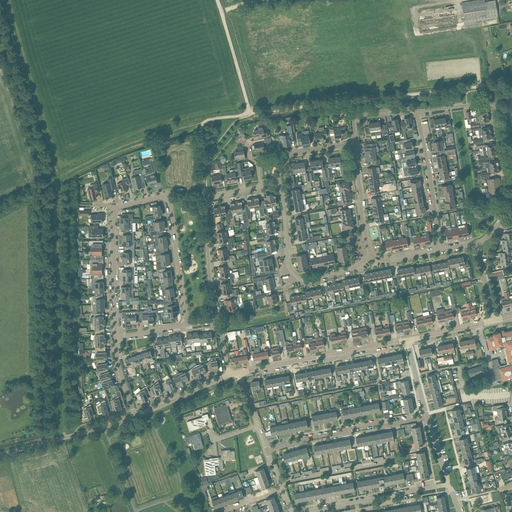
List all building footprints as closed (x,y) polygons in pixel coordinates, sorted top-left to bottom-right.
[(497,0),(485,1),(485,0),(476,0),(463,2),(465,22),(499,18),(497,0)] [(405,121),(401,122),(402,129),(403,132),(405,132),(406,132),(406,128),(407,128),(412,127),(410,117),(404,119),(405,121)] [(445,118),(439,119),(441,127),(445,126),(445,128),(451,127),(450,120),(446,121),(445,118)] [(392,123),(388,124),(390,134),(400,132),(397,119),(392,120),(392,123)] [(441,127),(439,119),(434,120),(434,123),(430,124),(431,130),(436,129),(436,128),(439,127),(439,129),(441,129),(441,127)] [(376,135),(374,122),(368,123),(369,127),(365,127),(366,135),(371,134),(371,135),(376,135)] [(380,122),(374,122),(376,135),(381,134),(380,133),(385,132),(384,125),(380,125),(380,122)] [(291,145),(290,140),(293,139),(293,141),(294,141),(291,125),(286,126),(287,130),(285,130),(285,135),(281,135),(282,144),(279,144),(279,149),(286,148),(286,146),(291,145)] [(266,129),(263,129),(263,126),(258,127),(258,130),(254,131),(255,137),(259,136),(260,138),(268,137),(267,132),(266,132),(266,129)] [(479,135),(491,133),(490,127),(481,129),(480,129),(479,126),(470,127),(471,131),(478,130),(479,135)] [(315,133),(316,142),(324,141),(323,137),(327,136),(326,129),(324,130),(324,127),(318,128),(319,133),(315,133)] [(333,129),(335,139),(339,139),(339,137),(347,136),(346,131),(345,131),(345,127),(333,129)] [(238,142),(244,135),(241,132),(235,140),(238,142)] [(296,134),(297,137),(298,142),(301,141),(302,146),(310,144),(309,135),(303,136),(302,133),(296,134)] [(445,143),(444,138),(440,139),(440,141),(434,142),(435,150),(443,149),(442,143),(445,143)] [(413,147),(412,142),(407,143),(406,139),(404,140),(399,141),(401,150),(408,148),(413,147)] [(496,149),(495,144),(485,145),(484,142),(482,143),(476,144),(476,148),(482,147),(482,151),(496,149)] [(265,151),(263,143),(254,144),(255,151),(261,150),(261,152),(265,151)] [(365,148),(365,155),(378,153),(378,151),(379,150),(378,149),(378,148),(377,147),(377,146),(376,143),(369,144),(370,147),(364,148),(365,148)] [(238,152),(234,152),(235,158),(239,157),(239,160),(245,159),(243,147),(237,148),(238,152)] [(400,153),(402,159),(406,158),(409,157),(415,156),(414,150),(409,152),(408,148),(401,150),(397,150),(398,154),(400,153)] [(478,160),(479,161),(487,160),(487,156),(497,155),(496,149),(482,151),(483,155),(476,157),(477,160),(478,160)] [(378,153),(365,155),(366,161),(372,160),(373,165),(380,164),(379,159),(376,160),(376,155),(379,155),(378,153)] [(406,162),(407,167),(411,166),(416,165),(415,159),(410,160),(409,157),(406,158),(402,159),(398,160),(399,163),(406,162)] [(153,158),(147,159),(148,165),(151,164),(153,172),(157,171),(155,161),(154,161),(153,158)] [(329,169),(326,169),(328,181),(332,180),(332,176),(331,176),(331,171),(332,170),(332,167),(335,166),(333,158),(329,158),(328,160),(329,169)] [(324,181),(328,181),(326,169),(323,170),(322,161),(321,160),(316,160),(317,169),(318,172),(321,172),(322,173),(323,173),(324,178),(324,181)] [(487,168),(499,166),(498,160),(489,162),(489,163),(488,163),(487,160),(479,161),(479,165),(485,164),(486,168),(487,168)] [(299,172),(298,163),(294,164),(292,165),(294,173),(294,175),(291,175),(292,183),(296,183),(295,175),(297,175),(297,172),(299,172)] [(250,168),(246,168),(247,170),(242,171),(244,179),(245,180),(248,179),(248,178),(252,177),(251,171),(254,170),(253,166),(250,167),(250,168)] [(418,173),(417,168),(412,169),(411,166),(407,167),(401,168),(401,170),(403,170),(405,176),(412,175),(414,174),(418,173)] [(480,173),(481,177),(484,177),(490,176),(490,173),(491,173),(500,172),(499,166),(487,168),(488,172),(480,173)] [(131,178),(134,189),(142,187),(141,182),(144,182),(141,169),(133,171),(134,175),(135,175),(135,177),(131,178)] [(239,177),(238,169),(232,170),(229,170),(230,173),(226,173),(227,180),(231,180),(231,181),(237,180),(236,176),(238,175),(239,177)] [(449,178),(448,172),(440,174),(441,179),(444,179),(444,182),(450,180),(453,180),(453,178),(450,178),(449,178)] [(146,176),(149,186),(157,184),(155,174),(146,176)] [(212,177),(213,184),(222,183),(221,175),(212,177)] [(488,182),(488,185),(500,183),(499,178),(485,180),(484,177),(481,177),(482,180),(483,180),(484,182),(488,182)] [(115,189),(113,178),(108,179),(108,183),(102,184),(103,191),(104,191),(105,196),(113,194),(112,190),(115,189)] [(117,184),(118,188),(119,193),(128,191),(126,185),(130,185),(128,178),(122,180),(122,182),(117,184)] [(337,182),(336,182),(336,184),(337,184),(338,184),(339,186),(340,193),(349,191),(349,189),(348,182),(342,183),(341,181),(337,182)] [(87,189),(90,199),(96,198),(95,192),(98,191),(96,183),(90,185),(91,189),(87,189)] [(485,191),(501,189),(500,183),(488,185),(489,188),(485,188),(481,189),(482,191),(485,191)] [(266,207),(263,208),(265,216),(265,219),(269,219),(267,208),(272,208),(269,195),(266,195),(266,197),(264,197),(266,207)] [(350,196),(341,198),(341,200),(338,201),(339,206),(345,204),(345,202),(351,201),(350,196)] [(246,212),(243,212),(241,201),(236,202),(238,215),(242,214),(244,221),(244,223),(248,223),(248,220),(248,219),(246,212)] [(152,207),(153,212),(154,215),(145,217),(146,221),(156,219),(155,216),(158,216),(163,215),(162,209),(161,209),(160,205),(152,207)] [(224,205),(219,206),(220,215),(221,218),(224,218),(225,220),(226,220),(226,222),(230,221),(229,214),(226,214),(224,205)] [(328,218),(330,217),(330,215),(332,215),(331,213),(337,212),(336,208),(327,210),(328,218)] [(91,215),(91,223),(103,223),(103,214),(98,214),(98,215),(91,215)] [(120,219),(120,223),(132,223),(132,220),(133,220),(133,214),(122,214),(122,217),(121,217),(121,218),(120,219)] [(306,223),(305,217),(308,217),(308,214),(301,215),(302,218),(295,219),(296,224),(303,223),(306,223)] [(384,220),(384,217),(388,216),(388,214),(383,215),(374,216),(376,222),(380,221),(381,224),(389,223),(389,220),(384,220)] [(351,218),(342,220),(344,229),(342,229),(342,231),(348,230),(347,228),(353,227),(352,220),(352,221),(351,218)] [(262,225),(263,229),(276,227),(275,221),(267,223),(266,220),(258,221),(259,225),(262,225)] [(165,229),(164,221),(154,222),(155,228),(149,228),(150,234),(158,233),(157,230),(165,229)] [(132,223),(120,223),(120,227),(121,228),(121,229),(126,229),(126,232),(127,232),(132,232),(132,223)] [(92,232),(92,238),(103,238),(103,229),(98,229),(98,226),(88,226),(89,232),(92,232)] [(217,232),(218,238),(227,236),(227,233),(229,232),(229,230),(233,229),(233,226),(228,227),(225,228),(226,230),(217,232)] [(256,235),(257,240),(264,238),(263,235),(277,232),(276,227),(263,229),(264,233),(263,234),(256,235)] [(453,240),(451,231),(448,231),(448,229),(445,229),(447,240),(448,241),(453,240)] [(122,236),(122,240),(134,240),(134,238),(134,232),(132,232),(127,232),(127,235),(123,235),(122,236)] [(154,235),(155,243),(167,242),(166,236),(163,237),(163,234),(154,235)] [(389,235),(389,236),(392,250),(398,249),(396,240),(393,241),(391,234),(389,235)] [(228,241),(229,244),(231,244),(230,238),(228,239),(227,236),(218,238),(219,243),(228,241)] [(264,238),(257,240),(258,244),(263,243),(263,247),(276,245),(275,239),(264,241),(264,238)] [(125,246),(125,249),(134,249),(134,240),(122,240),(122,244),(123,246),(125,246)] [(92,245),(92,250),(102,250),(102,245),(103,245),(103,241),(99,241),(98,241),(96,241),(90,241),(90,245),(92,245)] [(154,252),(157,252),(163,251),(163,248),(168,247),(167,242),(155,243),(156,250),(153,251),(154,252)] [(218,250),(219,255),(228,253),(227,250),(233,249),(231,244),(229,244),(226,245),(227,248),(218,250)] [(502,246),(503,252),(509,251),(509,252),(511,251),(511,244),(511,245),(502,246)] [(256,253),(257,258),(265,256),(268,256),(267,252),(277,250),(276,245),(263,247),(264,252),(256,253)] [(122,254),(122,258),(137,258),(137,257),(134,257),(134,249),(125,249),(125,252),(123,252),(123,254),(122,254)] [(90,256),(90,260),(103,260),(103,256),(102,256),(102,250),(92,250),(92,256),(90,256)] [(155,256),(156,261),(169,259),(169,253),(163,254),(163,251),(157,252),(157,255),(156,255),(155,256)] [(229,259),(230,262),(236,260),(235,257),(234,256),(232,255),(229,256),(228,253),(219,255),(220,261),(229,259)] [(273,264),(272,259),(270,258),(265,259),(265,256),(257,258),(258,261),(260,266),(273,264)] [(463,256),(458,257),(460,266),(459,266),(460,269),(469,267),(468,261),(464,262),(463,256)] [(124,263),(125,266),(134,266),(134,260),(137,260),(137,258),(122,258),(122,262),(123,262),(123,263),(124,263)] [(156,264),(156,270),(165,268),(165,265),(170,265),(169,259),(156,261),(156,264)] [(90,260),(90,270),(102,269),(102,263),(103,263),(103,260),(90,260)] [(220,272),(229,270),(228,267),(231,267),(230,262),(227,262),(228,265),(218,267),(220,272)] [(272,270),(274,268),(273,264),(260,266),(259,267),(259,268),(260,268),(261,272),(260,273),(260,276),(269,274),(268,271),(272,270)] [(122,269),(123,275),(135,275),(134,266),(125,266),(125,269),(122,269)] [(160,278),(172,276),(171,271),(166,271),(165,268),(156,270),(157,270),(159,269),(160,275),(160,278),(163,277),(160,278)] [(404,276),(402,268),(397,269),(398,275),(396,275),(398,284),(401,283),(400,280),(401,280),(401,277),(404,276)] [(92,279),(98,279),(104,279),(103,274),(102,275),(102,269),(90,270),(90,279),(92,279)] [(231,279),(235,278),(234,274),(232,273),(230,273),(229,270),(220,272),(221,278),(230,276),(231,279)] [(125,281),(125,284),(130,284),(132,284),(135,283),(135,275),(123,275),(123,281),(125,281)] [(161,284),(161,286),(168,286),(167,283),(173,282),(172,276),(160,278),(161,284)] [(275,288),(272,278),(268,279),(267,276),(261,277),(253,279),(253,283),(262,281),(263,285),(265,284),(267,290),(275,288)] [(92,279),(92,288),(104,287),(104,283),(103,283),(103,282),(98,282),(98,279),(92,279)] [(222,289),(231,287),(231,285),(233,284),(231,279),(229,279),(230,282),(221,284),(222,289)] [(121,287),(121,293),(133,292),(133,284),(135,284),(135,283),(132,284),(130,284),(125,284),(123,284),(123,287),(121,287)] [(333,299),(330,285),(324,286),(326,294),(328,293),(330,293),(331,299),(333,299)] [(162,292),(163,295),(174,293),(173,288),(168,289),(168,286),(161,287),(162,289),(162,292)] [(103,293),(104,291),(104,287),(92,288),(92,290),(92,294),(94,294),(94,296),(92,296),(102,296),(102,293),(103,293)] [(233,296),(239,294),(238,289),(232,290),(231,287),(222,289),(223,295),(232,293),(233,296)] [(511,305),(508,291),(503,292),(505,298),(501,299),(503,307),(511,305)] [(139,300),(138,298),(133,298),(133,292),(121,293),(121,298),(124,298),(124,301),(139,300)] [(163,301),(164,304),(172,303),(172,300),(175,299),(174,293),(163,295),(163,301)] [(241,294),(239,294),(233,296),(232,296),(233,299),(224,301),(225,304),(226,304),(227,306),(239,303),(240,303),(239,298),(241,298),(240,296),(242,296),(241,294)] [(278,302),(276,294),(266,296),(267,300),(268,300),(269,304),(278,302)] [(91,301),(91,305),(105,304),(105,301),(104,301),(104,299),(102,299),(102,296),(92,296),(93,301),(91,301)] [(296,304),(295,296),(289,297),(290,302),(286,303),(288,312),(292,311),(291,305),(296,304)] [(164,307),(165,312),(177,311),(176,305),(173,306),(172,303),(164,304),(164,307)] [(227,308),(226,308),(226,311),(226,312),(234,310),(235,313),(245,311),(244,307),(241,308),(239,308),(238,303),(227,306),(227,308)] [(470,303),(466,304),(469,317),(476,315),(474,306),(471,307),(470,303)] [(92,310),(93,314),(103,313),(103,310),(104,310),(105,309),(105,304),(91,305),(92,305),(92,310)] [(469,317),(466,304),(467,308),(467,310),(465,311),(464,309),(460,310),(462,319),(469,317)] [(151,314),(148,314),(148,323),(154,323),(154,317),(157,317),(157,313),(156,310),(151,311),(151,314)] [(452,310),(444,312),(446,320),(454,318),(452,310)] [(139,311),(130,312),(131,324),(137,323),(136,318),(139,318),(139,311)] [(148,311),(139,311),(139,318),(142,318),(142,323),(148,323),(148,314),(148,311)] [(165,312),(160,313),(157,313),(157,317),(158,320),(162,320),(161,316),(169,315),(169,318),(177,316),(177,311),(165,312)] [(131,324),(130,312),(122,312),(122,319),(125,318),(125,324),(131,324)] [(446,320),(444,312),(436,313),(438,322),(446,320)] [(94,314),(92,323),(105,322),(105,319),(104,320),(104,313),(103,313),(93,314),(94,314)] [(431,315),(423,316),(425,325),(433,323),(431,315)] [(425,325),(423,316),(421,317),(415,318),(417,327),(425,325)] [(403,332),(411,330),(409,321),(402,323),(402,325),(403,332)] [(92,323),(95,332),(104,331),(104,325),(105,325),(105,322),(92,323)] [(403,332),(402,325),(399,326),(399,323),(394,324),(396,333),(403,332)] [(385,329),(382,329),(383,335),(391,334),(389,325),(384,326),(385,329)] [(383,335),(382,329),(382,327),(374,328),(376,337),(383,335)] [(359,332),(360,338),(368,336),(367,328),(359,329),(359,332)] [(360,338),(359,332),(357,332),(356,330),(351,331),(352,334),(353,339),(360,338)] [(511,330),(503,332),(503,333),(500,333),(500,332),(493,334),(493,336),(489,337),(489,338),(486,339),(489,350),(496,348),(496,346),(503,345),(502,341),(504,341),(506,347),(505,347),(508,362),(511,361),(511,364),(499,368),(499,367),(500,367),(497,359),(491,360),(493,366),(492,366),(496,380),(502,378),(502,381),(507,379),(507,380),(511,379),(511,378),(511,377),(511,330)] [(95,332),(93,341),(106,340),(106,337),(105,337),(104,331),(95,332)] [(200,344),(199,334),(199,332),(193,333),(194,343),(194,346),(201,345),(200,344)] [(206,342),(207,345),(207,351),(212,351),(211,346),(214,345),(213,342),(211,332),(205,333),(206,342)] [(341,335),(338,336),(339,342),(347,340),(345,332),(340,332),(341,335)] [(339,342),(338,336),(335,336),(335,334),(330,335),(331,343),(339,342)] [(292,336),(293,342),(295,350),(302,349),(301,343),(298,344),(296,335),(292,336)] [(315,339),(316,342),(317,348),(324,347),(323,338),(319,338),(315,339)] [(159,358),(165,357),(165,355),(164,348),(162,339),(156,339),(158,350),(160,349),(161,356),(159,356),(159,358)] [(474,339),(467,340),(468,347),(476,345),(474,339)] [(93,341),(96,350),(105,349),(105,343),(106,343),(106,340),(93,341)] [(316,342),(313,342),(313,340),(308,341),(310,350),(317,348),(316,342)] [(468,347),(467,340),(459,342),(460,349),(468,347)] [(293,342),(289,343),(288,341),(285,342),(287,352),(295,350),(293,342)] [(453,343),(445,345),(446,352),(454,350),(453,343)] [(446,352),(445,345),(437,346),(439,353),(446,352)] [(271,349),(271,352),(272,357),(280,355),(279,347),(271,349)] [(264,352),(260,353),(261,359),(269,357),(268,352),(267,348),(264,349),(264,352)] [(105,349),(96,350),(94,359),(106,358),(107,358),(106,355),(105,355),(105,349)] [(244,351),(239,352),(241,363),(248,361),(246,349),(243,349),(244,351)] [(261,359),(260,353),(255,353),(255,350),(252,351),(254,360),(261,359)] [(150,351),(144,353),(147,363),(149,363),(150,361),(150,360),(153,359),(150,351)] [(241,363),(239,352),(234,353),(234,352),(229,352),(230,356),(231,355),(233,364),(241,363)] [(144,353),(137,355),(140,364),(143,363),(145,364),(147,363),(144,353)] [(402,354),(396,355),(398,364),(402,364),(402,368),(405,367),(403,361),(402,354)] [(137,355),(131,357),(135,368),(137,367),(138,365),(137,365),(140,364),(137,355)] [(396,355),(390,356),(391,363),(397,362),(397,365),(398,364),(396,355)] [(390,370),(392,370),(392,365),(391,363),(390,356),(383,357),(385,365),(386,367),(389,366),(390,370)] [(135,368),(131,357),(125,360),(127,368),(131,367),(132,368),(135,368)] [(211,360),(206,363),(210,371),(213,370),(216,370),(216,371),(218,369),(219,369),(217,361),(220,360),(219,357),(216,358),(217,360),(211,361),(211,360)] [(95,371),(107,369),(108,369),(107,363),(106,363),(105,360),(93,360),(97,370),(95,371)] [(361,376),(363,376),(362,372),(362,369),(361,370),(360,362),(354,363),(357,377),(357,380),(358,380),(358,385),(362,384),(361,380),(360,380),(359,376),(358,377),(358,374),(361,373),(361,376)] [(206,363),(196,365),(201,376),(204,375),(204,374),(210,371),(206,363)] [(357,377),(354,363),(348,364),(350,372),(350,375),(351,378),(353,378),(352,374),(355,374),(356,377),(357,377)] [(196,365),(188,371),(192,379),(198,377),(199,377),(201,376),(196,365)] [(467,370),(469,377),(485,372),(483,365),(467,370)] [(99,381),(110,377),(111,377),(109,372),(108,372),(107,369),(95,371),(100,380),(99,381)] [(188,371),(178,373),(183,384),(186,383),(186,382),(192,379),(188,371)] [(170,377),(174,388),(174,387),(181,385),(181,386),(183,384),(178,373),(171,379),(170,377)] [(427,376),(429,382),(436,380),(435,377),(438,376),(437,373),(427,376)] [(110,377),(99,381),(104,389),(113,386),(114,385),(112,380),(111,380),(110,377)] [(174,388),(170,377),(162,383),(165,391),(172,389),(172,390),(175,388),(174,387),(174,388)] [(394,389),(394,390),(409,387),(408,380),(400,382),(400,381),(395,382),(396,389),(394,389)] [(429,382),(430,388),(438,387),(436,380),(429,382)] [(162,393),(163,393),(158,381),(150,388),(151,391),(149,392),(150,395),(153,394),(153,396),(157,395),(157,396),(163,393),(162,393)] [(251,383),(252,389),(253,393),(260,392),(259,387),(260,387),(259,381),(251,383)] [(384,392),(386,391),(384,381),(378,383),(380,392),(384,392)] [(148,398),(144,387),(135,394),(139,402),(143,401),(148,399),(148,398)] [(430,388),(432,395),(439,393),(438,387),(430,388)] [(385,395),(384,392),(380,392),(382,401),(399,397),(398,394),(386,396),(384,397),(383,396),(385,395)] [(432,395),(433,401),(441,399),(439,393),(432,395)] [(110,401),(113,410),(116,409),(116,410),(122,408),(121,408),(122,407),(118,396),(110,401)] [(403,399),(404,406),(412,404),(411,398),(403,399)] [(108,411),(105,400),(104,400),(99,399),(94,402),(95,406),(96,406),(99,414),(108,411)] [(441,399),(433,401),(435,407),(443,405),(441,399)] [(382,402),(381,402),(383,410),(390,409),(388,400),(382,402)] [(83,409),(83,419),(88,417),(88,418),(94,416),(90,404),(83,409)] [(348,406),(347,406),(350,417),(356,416),(354,408),(354,404),(348,405),(348,406)] [(412,404),(404,406),(406,413),(414,411),(412,404)] [(216,414),(219,414),(222,423),(231,420),(228,412),(227,410),(228,410),(226,405),(215,409),(216,414)] [(350,417),(347,406),(338,407),(339,411),(342,410),(344,418),(350,417)] [(497,411),(497,414),(506,413),(506,407),(499,408),(499,407),(499,406),(492,407),(493,411),(497,411)] [(451,410),(453,416),(461,414),(459,408),(451,410)] [(506,413),(497,414),(498,418),(494,419),(495,424),(502,422),(501,421),(500,421),(500,420),(507,419),(506,413)] [(205,420),(209,419),(207,414),(202,415),(202,417),(187,422),(189,428),(193,427),(194,430),(206,426),(205,420)] [(453,416),(454,422),(462,420),(461,414),(453,416)] [(281,422),(282,425),(284,433),(290,432),(288,423),(287,420),(281,422)] [(454,422),(456,428),(464,426),(462,420),(454,422)] [(499,434),(502,432),(511,429),(508,424),(502,426),(502,425),(502,423),(495,425),(499,434)] [(464,426),(456,428),(458,435),(465,433),(464,426)] [(511,432),(511,429),(502,432),(503,435),(500,438),(501,442),(508,439),(507,438),(506,438),(506,437),(511,434),(511,432)] [(193,442),(195,449),(203,447),(200,438),(198,439),(197,437),(192,438),(191,435),(184,438),(186,444),(193,442)] [(459,439),(460,445),(468,443),(467,437),(459,439)] [(511,447),(511,441),(508,443),(508,442),(509,441),(508,440),(502,443),(504,447),(505,450),(508,449),(511,447)] [(460,445),(462,452),(470,450),(468,443),(460,445)] [(321,453),(319,445),(313,446),(315,454),(316,458),(322,456),(321,453)] [(306,447),(300,449),(303,457),(309,455),(306,447)] [(300,449),(294,451),(297,459),(303,457),(300,449)] [(230,460),(230,459),(235,459),(234,451),(228,451),(228,450),(220,451),(222,461),(230,460)] [(294,451),(288,453),(291,461),(297,459),(294,451)] [(291,461),(288,453),(283,454),(285,462),(291,461)] [(471,456),(463,458),(465,464),(473,462),(472,458),(476,457),(475,455),(471,456)] [(208,460),(204,460),(205,465),(206,475),(215,474),(214,466),(219,465),(219,462),(219,458),(218,458),(218,457),(213,458),(210,458),(210,462),(208,462),(208,460)] [(427,464),(425,458),(417,459),(414,460),(415,466),(427,464)] [(415,466),(416,472),(428,470),(427,464),(415,466)] [(466,469),(468,475),(476,473),(474,467),(466,469)] [(265,474),(263,468),(264,468),(263,468),(256,471),(258,477),(265,474)] [(509,479),(505,471),(504,468),(499,471),(500,473),(503,482),(509,479)] [(246,471),(239,474),(241,480),(244,479),(243,476),(247,474),(246,471)] [(468,475),(469,481),(477,479),(476,473),(468,475)] [(258,477),(260,483),(268,480),(265,474),(258,477)] [(397,474),(390,476),(392,484),(398,482),(397,474)] [(390,476),(383,477),(385,485),(392,484),(390,476)] [(383,477),(377,478),(378,486),(385,485),(383,477)] [(377,478),(370,479),(372,488),(378,486),(377,478)] [(370,479),(364,481),(365,489),(372,488),(370,479)] [(469,481),(471,487),(479,485),(477,479),(469,481)] [(268,480),(260,483),(262,489),(270,486),(268,480)] [(365,489),(364,481),(357,482),(358,490),(365,489)] [(212,484),(211,482),(208,483),(203,485),(201,486),(206,500),(208,499),(205,491),(208,490),(207,486),(212,484)] [(347,483),(341,485),(342,493),(349,492),(347,483)] [(341,485),(334,486),(336,494),(342,493),(341,485)] [(479,485),(471,487),(472,493),(480,491),(479,485)] [(334,486),(327,487),(329,496),(336,494),(334,486)] [(327,487),(320,489),(322,497),(329,496),(327,487)] [(320,489),(314,490),(315,498),(322,497),(320,489)] [(241,490),(235,492),(238,500),(244,497),(241,490)] [(314,490),(307,491),(309,499),(315,498),(314,490)] [(307,491),(300,493),(302,501),(309,499),(307,491)] [(235,492),(229,494),(232,502),(238,500),(235,492)] [(302,501),(300,493),(294,494),(295,502),(302,501)] [(229,494),(224,497),(226,504),(232,502),(229,494)] [(105,495),(100,497),(102,501),(101,501),(102,506),(108,504),(105,495)] [(220,506),(218,499),(217,496),(211,498),(215,508),(220,506)] [(224,497),(218,499),(220,506),(226,504),(224,497)] [(266,500),(268,506),(276,503),(274,497),(266,500)] [(268,506),(270,511),(278,509),(276,503),(268,506)] [(434,505),(435,511),(446,509),(445,503),(438,504),(434,505)]
